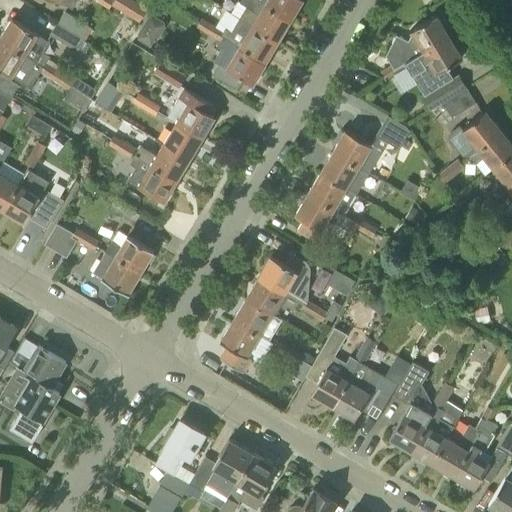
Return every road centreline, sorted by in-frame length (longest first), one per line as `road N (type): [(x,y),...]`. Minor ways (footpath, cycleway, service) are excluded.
road 1 (residential): [(149,356),(362,0)]
road 2 (residential): [(414,511),(149,356)]
road 3 (residential): [(60,511),(149,356)]
road 4 (residential): [(149,356),(0,267)]
